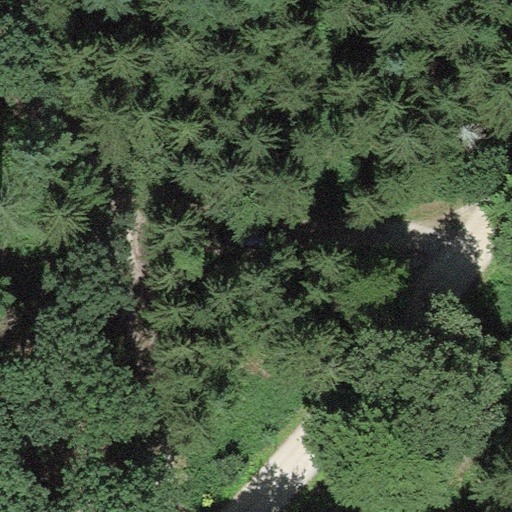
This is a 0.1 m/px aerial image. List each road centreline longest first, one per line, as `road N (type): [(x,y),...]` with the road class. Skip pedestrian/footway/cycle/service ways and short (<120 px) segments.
road 1 (track): [(0,24),(137,167),(511,177)]
road 2 (track): [(511,211),(244,511)]
road 3 (track): [(137,167),(143,511)]
